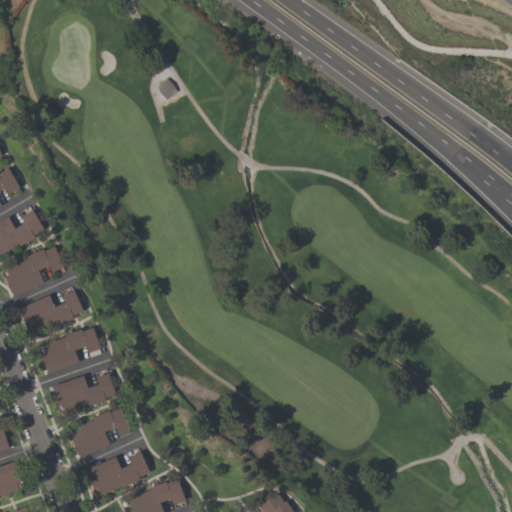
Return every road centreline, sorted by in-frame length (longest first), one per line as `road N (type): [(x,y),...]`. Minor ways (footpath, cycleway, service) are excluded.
road 1 (trunk): [(511,164),(284,0)]
road 2 (trunk): [(244,0),(460,160)]
road 3 (residential): [(68,511),(0,343)]
